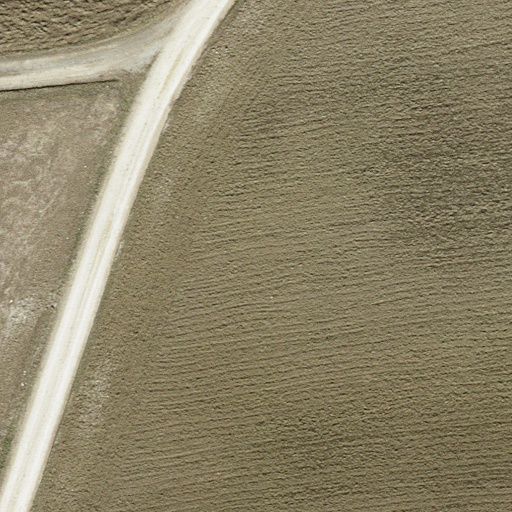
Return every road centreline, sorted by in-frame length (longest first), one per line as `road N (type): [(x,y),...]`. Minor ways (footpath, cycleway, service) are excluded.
road 1 (track): [(14,511),(120,198),(197,22),(215,0)]
road 2 (track): [(197,22),(144,51),(0,72)]
